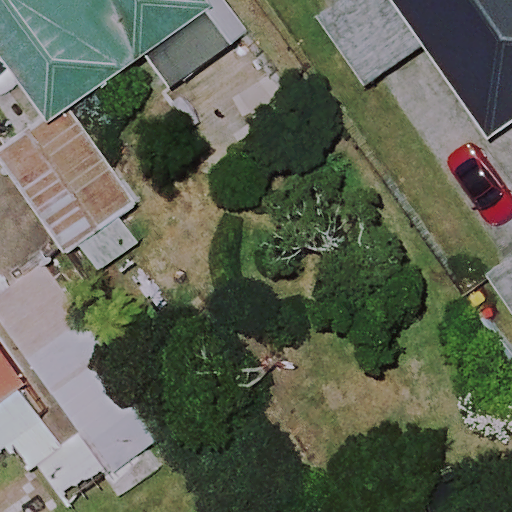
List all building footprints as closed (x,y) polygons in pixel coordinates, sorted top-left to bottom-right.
[(243,37),(217,0),(0,0),(0,31),(59,117),(145,57),(168,90),(243,37)] [(511,121),(511,0),(347,0),(333,10),(377,75),(434,36),(498,131),(511,121)] [(511,248),(481,267),(511,318),(511,248)] [(0,293),(0,311),(113,467),(168,427),(48,259),(0,293)] [(0,450),(22,435),(67,499),(113,467),(0,311),(0,450)]
